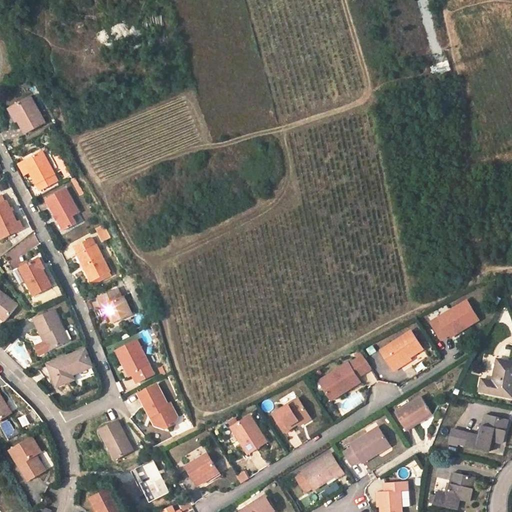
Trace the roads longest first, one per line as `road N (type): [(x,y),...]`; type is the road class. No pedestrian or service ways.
road 1 (track): [(345,0),(370,86),(361,102),(191,150),(100,186)]
road 2 (track): [(511,266),(486,265),(474,254),(440,0)]
road 3 (residential): [(217,511),(397,394)]
road 4 (track): [(149,265),(269,204),(285,175),(279,130)]
road 5 (residential): [(61,511),(70,467),(65,437),(53,411),(0,355)]
